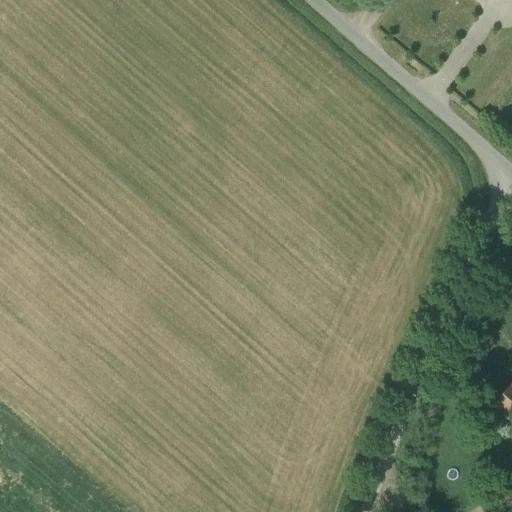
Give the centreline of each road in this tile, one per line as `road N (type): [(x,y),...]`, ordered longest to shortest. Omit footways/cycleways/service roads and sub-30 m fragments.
road 1 (unclassified): [(511,179),(397,429),(371,511)]
road 2 (unclassified): [(330,0),(511,160)]
